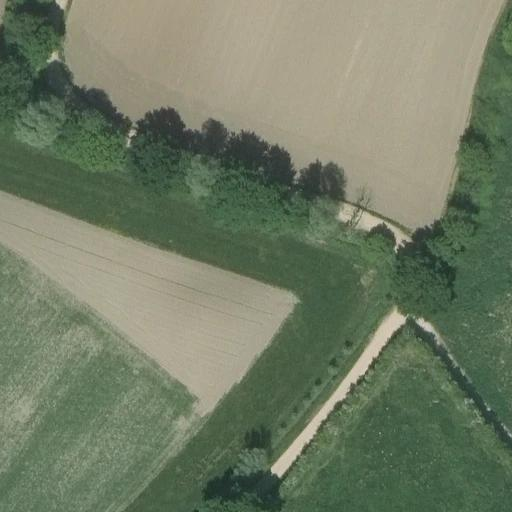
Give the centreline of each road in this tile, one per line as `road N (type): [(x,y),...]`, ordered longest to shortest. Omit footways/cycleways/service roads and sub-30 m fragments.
road 1 (track): [(403,312),(409,271),(395,237),(111,130),(71,105),(52,77),(48,44),(61,0)]
road 2 (track): [(239,511),(403,312)]
road 3 (track): [(511,448),(403,312)]
